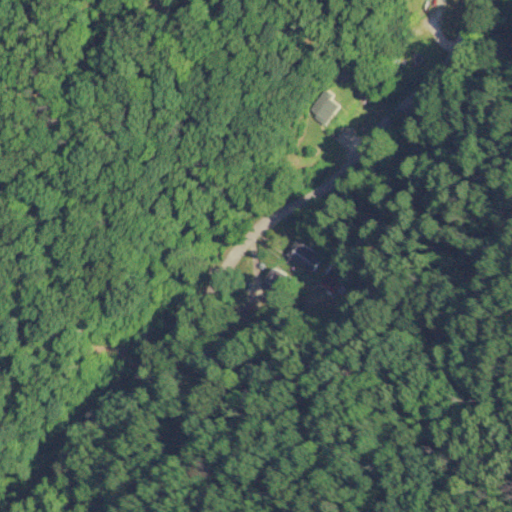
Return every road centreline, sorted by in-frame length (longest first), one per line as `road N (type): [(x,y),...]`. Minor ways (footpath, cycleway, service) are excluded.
road 1 (residential): [(409,133),(379,118),(221,239)]
road 2 (residential): [(492,0),(489,27),(409,133)]
